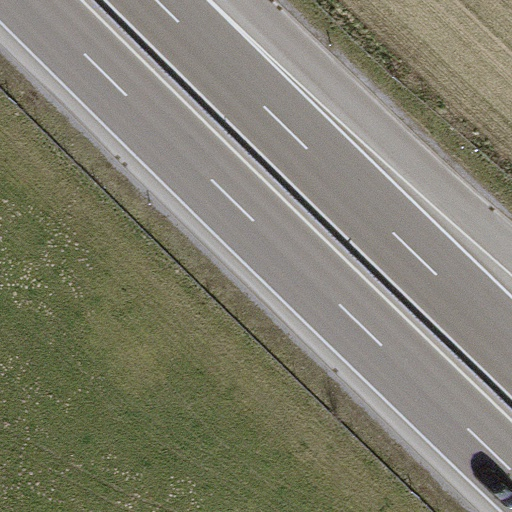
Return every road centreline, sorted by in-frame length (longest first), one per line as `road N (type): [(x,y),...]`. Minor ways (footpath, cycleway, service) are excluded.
road 1 (motorway): [(30,0),(511,471)]
road 2 (motorway): [(511,343),(160,0)]
